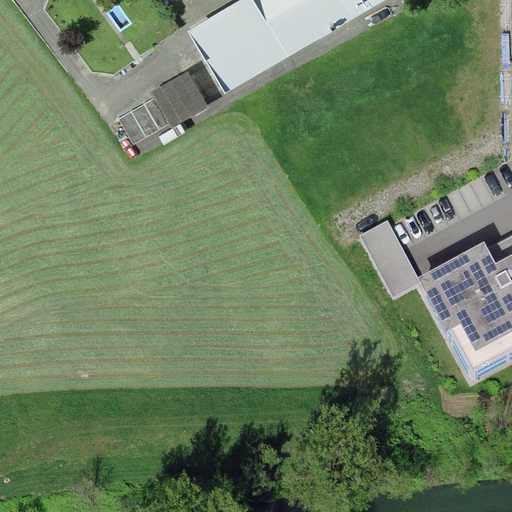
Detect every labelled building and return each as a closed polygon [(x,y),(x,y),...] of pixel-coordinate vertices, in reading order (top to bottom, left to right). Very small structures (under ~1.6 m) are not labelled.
[(237,0),(194,25),(228,85),(375,0),(237,0)] [(209,108),(187,70),(150,90),(154,98),(168,123),(171,129),(209,108)] [(168,123),(154,98),(116,119),(130,144),(168,123)] [(418,286),(388,228),(363,241),(392,298),(418,286)] [(486,261),(419,297),(448,349),(461,342),(476,371),(511,351),(511,272),(496,280),(486,261)]
